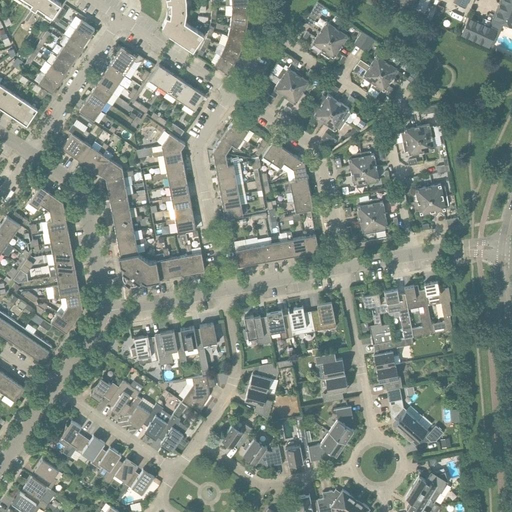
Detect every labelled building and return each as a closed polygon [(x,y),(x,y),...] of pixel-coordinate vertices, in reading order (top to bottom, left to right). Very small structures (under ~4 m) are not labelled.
[(35,10),(42,15),(52,0),(36,0),(31,7),(32,8),(25,19),(28,21),(35,10)] [(55,0),(52,0),(42,15),(50,20),(55,14),(61,4),(55,0)] [(166,0),(167,3),(167,8),(167,10),(166,17),(162,25),(171,31),(169,34),(168,34),(193,51),(204,35),(185,22),(186,13),(186,8),(186,0),(166,0)] [(447,0),(446,2),(466,10),(470,0),(447,0)] [(511,0),(500,0),(493,17),(511,25),(511,0)] [(310,14),(316,19),(324,7),(318,3),(310,14)] [(231,16),(248,17),(249,5),(225,6),(225,15),(231,16)] [(230,26),(246,29),(248,17),(231,16),(230,26)] [(462,34),(484,43),(491,28),(469,18),(462,34)] [(75,29),(89,38),(95,29),(81,20),(75,29)] [(319,32),(330,39),(339,25),(331,20),(329,23),(326,21),(319,32)] [(330,39),(341,46),(348,36),(345,34),(347,31),(339,25),(330,39)] [(228,36),(244,41),(246,29),(230,26),(228,36)] [(82,47),(89,38),(75,29),(69,38),(82,47)] [(354,44),(360,48),(369,36),(362,31),(354,44)] [(312,43),(323,50),(330,39),(319,32),(312,43)] [(56,42),(59,38),(52,33),(49,37),(56,42)] [(39,43),(42,46),(48,37),(45,35),(41,40),(39,43)] [(224,46),(240,52),(244,41),(228,36),(224,46)] [(360,48),(367,53),(375,41),(369,36),(360,48)] [(76,56),(82,47),(69,38),(63,47),(76,56)] [(202,46),(207,48),(211,40),(207,38),(202,46)] [(327,57),(329,54),(334,57),(341,46),(330,39),(323,50),(321,53),(327,57)] [(33,52),(36,55),(42,46),(39,43),(33,52)] [(115,56),(130,66),(137,56),(121,46),(115,56)] [(198,54),(202,56),(207,48),(202,46),(198,54)] [(220,55),(235,63),(240,52),(224,46),(220,55)] [(70,65),(76,56),(63,47),(56,56),(70,65)] [(26,62),(30,64),(36,55),(33,52),(26,62)] [(370,66),(380,73),(389,59),(381,54),(379,57),(377,55),(370,66)] [(235,63),(220,55),(214,64),(228,74),(235,63)] [(65,74),(70,65),(56,56),(51,65),(65,74)] [(124,75),(130,66),(115,56),(109,65),(124,75)] [(380,73),(391,80),(398,69),(396,68),(398,64),(389,59),(380,73)] [(149,80),(158,86),(168,70),(159,64),(149,80)] [(58,83),(65,74),(51,65),(45,74),(58,83)] [(118,84),(124,75),(109,65),(103,73),(118,84)] [(362,76),(373,83),(380,73),(370,66),(362,76)] [(406,78),(411,81),(420,69),(414,66),(406,78)] [(281,78),(291,86),(298,75),(288,68),(286,71),(283,69),(278,76),(281,78)] [(158,86),(167,92),(177,77),(168,70),(158,86)] [(112,93),(118,84),(103,73),(97,83),(112,93)] [(379,93),(381,89),(384,91),(391,80),(380,73),(373,83),(370,88),(379,93)] [(52,92),(58,83),(45,74),(38,83),(52,92)] [(291,86),(302,93),(309,82),(298,75),(291,86)] [(167,92),(176,98),(186,83),(177,77),(167,92)] [(273,89),(284,96),(291,86),(281,78),(273,89)] [(106,102),(112,93),(97,83),(91,92),(106,102)] [(176,98),(185,104),(195,89),(186,83),(176,98)] [(32,89),(38,93),(41,88),(36,84),(32,89)] [(291,86),(284,96),(295,103),(302,93),(291,86)] [(0,99),(0,107),(4,110),(15,94),(7,89),(0,99)] [(195,89),(185,104),(194,110),(204,95),(195,89)] [(388,98),(391,100),(397,91),(393,89),(388,98)] [(100,111),(106,102),(91,92),(85,101),(100,111)] [(4,110),(11,115),(22,99),(15,94),(4,110)] [(317,103),(331,112),(338,102),(328,94),(326,97),(323,95),(317,103)] [(11,115),(19,120),(30,104),(22,99),(11,115)] [(142,111),(144,106),(140,104),(135,100),(132,104),(142,111)] [(94,120),(100,111),(85,101),(79,110),(94,120)] [(351,114),(347,111),(349,109),(338,102),(331,112),(342,119),(344,117),(347,119),(351,114)] [(313,116),(324,123),(331,112),(317,103),(312,111),(315,113),(313,116)] [(30,104),(19,120),(27,125),(37,109),(30,104)] [(423,114),(438,112),(437,105),(422,107),(423,114)] [(335,130),(337,127),(340,129),(345,121),(342,119),(331,112),(324,123),(335,130)] [(160,123),(162,118),(158,116),(154,113),(151,117),(160,123)] [(243,138),(249,130),(234,120),(228,128),(243,138)] [(180,136),(183,132),(171,124),(168,129),(180,136)] [(419,140),(432,137),(436,137),(434,127),(430,127),(429,124),(417,127),(419,140)] [(62,148),(72,155),(82,139),(84,141),(87,137),(83,134),(84,132),(74,125),(69,131),(72,133),(62,148)] [(403,142),(419,140),(417,127),(404,129),(405,132),(402,132),(403,142)] [(237,147),(243,138),(228,128),(222,137),(232,144),(237,147)] [(163,153),(181,149),(185,143),(170,133),(162,145),(152,147),(153,151),(157,150),(159,156),(163,155),(163,153)] [(213,151),(225,153),(232,144),(222,137),(213,151)] [(419,140),(421,152),(434,150),(432,137),(419,140)] [(72,155),(81,161),(91,146),(84,141),(82,139),(72,155)] [(264,148),(265,146),(268,143),(263,139),(257,147),(259,148),(261,145),(264,148)] [(263,155),(271,161),(281,146),(273,140),(263,155)] [(409,154),(421,152),(419,140),(403,142),(405,151),(408,151),(409,154)] [(81,161),(90,167),(101,152),(103,154),(105,150),(101,147),(99,151),(91,146),(81,161)] [(281,167),(284,162),(291,152),(281,146),(271,161),(281,167)] [(139,157),(153,154),(153,151),(152,147),(137,149),(139,157)] [(165,164),(183,161),(181,149),(163,153),(163,155),(165,164)] [(105,150),(103,154),(101,152),(90,167),(100,174),(110,159),(113,155),(105,150)] [(216,167),(228,165),(225,153),(213,151),(216,167)] [(364,169),(376,166),(374,154),(371,154),(370,151),(360,152),(361,156),(364,169)] [(293,169),(304,161),(291,152),(284,162),(293,169)] [(351,171),(364,169),(361,156),(348,159),(351,171)] [(129,176),(128,171),(123,172),(122,167),(110,159),(100,174),(106,178),(124,175),(124,177),(129,176)] [(167,175),(185,172),(183,161),(165,164),(167,173),(167,175)] [(295,180),(307,178),(304,161),(293,169),(295,180)] [(235,175),(235,174),(242,172),(240,164),(234,165),(233,164),(228,165),(216,167),(218,178),(235,175)] [(446,172),(449,171),(448,164),(444,165),(437,166),(438,173),(446,172)] [(364,169),(367,181),(378,179),(376,166),(364,169)] [(368,185),(367,181),(364,169),(351,171),(353,184),(357,183),(357,187),(368,185)] [(169,187),(187,183),(185,172),(167,175),(167,173),(162,174),(163,179),(168,178),(169,187)] [(108,189),(126,186),(124,177),(124,175),(106,178),(108,189)] [(220,188),(237,185),(235,175),(218,178),(220,188)] [(291,191),(309,188),(307,178),(295,180),(290,181),(284,182),(285,192),(291,191)] [(171,198),(189,194),(187,183),(169,187),(171,195),(171,198)] [(430,199),(443,197),(447,196),(445,186),(441,187),(440,184),(428,186),(430,199)] [(38,208),(41,203),(49,192),(40,185),(29,201),(38,208)] [(221,198),(239,195),(237,185),(220,188),(221,198)] [(133,199),(132,194),(127,195),(126,186),(108,189),(110,200),(128,197),(128,200),(133,199)] [(418,201),(430,199),(428,186),(415,189),(418,201)] [(293,201),(311,198),(309,188),(291,191),(293,201)] [(50,209),(50,210),(63,201),(49,192),(41,203),(50,209)] [(173,209),(191,206),(189,194),(171,198),(171,195),(166,196),(167,201),(172,200),(173,209)] [(223,207),(241,204),(239,195),(221,198),(223,207)] [(112,211),(130,208),(128,200),(128,197),(110,200),(112,211)] [(430,199),(433,212),(445,209),(443,197),(430,199)] [(295,212),(313,209),(311,198),(293,201),(295,212)] [(360,218),(372,216),(369,199),(360,201),(361,205),(357,206),(360,218)] [(372,216),(385,214),(383,201),(374,203),(373,199),(369,199),(372,216)] [(420,214),(433,212),(430,199),(418,201),(414,202),(416,212),(419,211),(420,214)] [(52,220),(66,218),(63,201),(50,210),(52,220)] [(225,218),(230,217),(243,215),(241,204),(223,207),(225,218)] [(270,217),(276,216),(275,209),(273,209),(272,205),(267,206),(270,217)] [(175,220),(193,217),(191,206),(173,209),(175,218),(175,220)] [(137,221),(136,216),(131,217),(130,208),(112,211),(114,223),(132,220),(132,222),(137,221)] [(12,216),(18,220),(21,215),(15,211),(12,216)] [(372,216),(375,229),(387,226),(385,214),(372,216)] [(0,225),(14,234),(20,225),(7,216),(0,225)] [(375,232),(375,229),(372,216),(360,218),(362,231),(365,230),(366,234),(375,232)] [(170,219),(171,224),(176,223),(178,232),(196,229),(193,217),(175,220),(175,218),(170,219)] [(49,232),(68,229),(66,218),(52,220),(47,221),(49,232)] [(116,234),(134,231),(132,222),(132,220),(114,223),(116,234)] [(0,238),(8,244),(14,234),(0,225),(0,238)] [(51,243),(70,239),(68,229),(49,232),(51,243)] [(141,244),(140,239),(136,240),(134,231),(116,234),(118,245),(136,242),(137,245),(141,244)] [(307,253),(318,250),(315,234),(304,237),(307,253)] [(295,255),(307,253),(304,237),(292,239),(295,255)] [(53,253),(72,250),(70,239),(51,243),(53,253)] [(284,257),(295,255),(292,239),(281,241),(284,257)] [(273,259),(284,257),(281,241),(270,243),(273,259)] [(120,256),(138,253),(137,245),(136,242),(118,245),(120,256)] [(261,261),(273,259),(270,243),(258,245),(261,261)] [(250,263),(261,261),(258,245),(247,247),(250,263)] [(238,265),(250,263),(247,247),(236,249),(238,265)] [(182,274),(193,272),(190,254),(192,254),(191,249),(186,250),(187,255),(179,256),(182,274)] [(55,264),(74,261),(72,250),(53,253),(55,264)] [(193,272),(205,270),(201,252),(192,254),(190,254),(193,272)] [(160,280),(160,278),(156,260),(150,261),(138,254),(138,253),(120,256),(118,257),(120,265),(124,268),(122,271),(123,272),(123,274),(122,275),(123,277),(123,278),(124,280),(125,281),(124,281),(129,285),(129,284),(131,285),(132,285),(134,284),(135,284),(137,283),(138,283),(139,283),(142,280),(145,283),(160,280)] [(160,278),(171,276),(167,258),(170,258),(169,253),(164,253),(156,255),(157,260),(156,260),(160,278)] [(171,276),(182,274),(179,256),(170,258),(167,258),(171,276)] [(57,275),(76,271),(74,261),(55,264),(57,275)] [(59,285),(78,282),(76,271),(57,275),(59,285)] [(431,323),(433,333),(452,329),(450,315),(452,315),(449,301),(451,301),(448,287),(439,289),(437,281),(423,284),(425,290),(428,305),(441,303),(444,321),(431,323)] [(66,295),(80,293),(78,282),(59,285),(51,287),(53,297),(61,296),(66,295)] [(431,323),(428,305),(425,290),(419,291),(418,285),(404,287),(405,293),(408,309),(423,306),(424,312),(420,313),(422,326),(412,328),(413,337),(414,336),(433,333),(431,323)] [(413,337),(412,328),(408,309),(405,293),(398,295),(397,289),(384,291),(385,297),(388,312),(388,313),(399,311),(404,338),(413,337)] [(379,314),(388,312),(385,297),(379,298),(378,292),(362,295),(365,307),(371,306),(374,324),(381,323),(379,314)] [(68,306),(83,309),(80,293),(66,295),(68,306)] [(311,311),(314,331),(336,326),(331,301),(317,304),(318,310),(311,311)] [(62,314),(73,323),(83,309),(68,306),(62,314)] [(293,335),(314,331),(311,311),(304,312),(303,306),(288,309),(289,315),(293,335)] [(293,336),(293,335),(289,315),(283,316),(282,310),(266,313),(267,316),(270,333),(279,331),(281,339),(293,336)] [(73,323),(62,314),(57,311),(51,321),(67,332),(73,323)] [(44,320),(35,313),(32,319),(40,325),(44,320)] [(0,324),(0,332),(5,336),(15,321),(7,315),(0,324)] [(272,342),(270,333),(267,316),(260,317),(260,316),(253,317),(253,315),(244,317),(246,328),(245,328),(245,329),(243,329),(245,339),(257,337),(258,344),(272,342)] [(5,336),(14,342),(24,327),(15,321),(5,336)] [(368,321),(361,322),(362,331),(369,330),(368,321)] [(195,333),(198,350),(204,349),(204,346),(217,343),(213,323),(199,325),(200,332),(195,333)] [(393,340),(392,333),(390,323),(381,325),(381,323),(374,324),(369,325),(371,335),(373,344),(378,343),(393,340)] [(14,342),(23,348),(33,333),(24,327),(14,342)] [(198,353),(198,350),(195,333),(194,327),(180,329),(181,335),(175,336),(177,350),(180,362),(186,361),(185,355),(198,353)] [(177,350),(175,336),(174,330),(160,333),(163,346),(157,347),(159,360),(160,365),(173,362),(171,351),(177,350)] [(23,348),(32,355),(42,340),(33,333),(23,348)] [(159,360),(157,347),(155,336),(148,337),(148,335),(134,338),(136,347),(131,348),(132,357),(137,356),(138,358),(141,357),(142,363),(150,361),(149,356),(151,355),(152,362),(159,360)] [(400,363),(398,355),(397,347),(404,346),(415,344),(414,336),(413,337),(404,338),(393,340),(378,343),(379,353),(373,354),(376,368),(395,364),(400,363)] [(42,340),(32,355),(41,361),(52,346),(42,340)] [(325,377),(345,374),(342,358),(336,359),(334,351),(315,355),(316,363),(322,362),(325,377)] [(248,386),(266,391),(270,378),(276,379),(279,371),(277,362),(257,366),(255,374),(252,373),(248,386)] [(387,390),(399,388),(402,387),(400,377),(398,377),(395,364),(376,368),(379,382),(385,381),(387,390)] [(0,382),(0,390),(5,394),(14,381),(5,374),(0,382)] [(209,395),(209,394),(209,393),(209,392),(209,391),(209,388),(215,386),(212,374),(192,378),(193,385),(182,401),(187,405),(198,413),(208,398),(208,397),(209,397),(209,396),(209,395)] [(345,374),(325,377),(328,393),(322,394),(324,402),(343,398),(342,391),(348,389),(345,374)] [(126,412),(137,396),(139,392),(128,384),(131,379),(126,376),(123,380),(119,386),(109,400),(108,403),(113,406),(111,409),(118,413),(119,411),(124,415),(126,412)] [(103,396),(109,400),(119,386),(112,382),(111,383),(102,377),(98,382),(96,384),(91,388),(92,388),(93,389),(90,394),(99,401),(103,396)] [(14,381),(5,394),(15,400),(24,387),(14,381)] [(266,391),(248,386),(244,400),(256,403),(254,411),(267,418),(272,401),(264,399),(266,391)] [(405,435),(418,420),(406,410),(403,408),(403,407),(399,388),(387,390),(392,416),(396,421),(393,425),(405,435)] [(142,423),(150,412),(138,404),(142,399),(137,396),(126,412),(131,415),(127,420),(139,428),(142,423)] [(166,423),(157,437),(162,440),(160,442),(172,450),(183,434),(174,428),(180,419),(178,418),(187,405),(182,401),(173,414),(166,423)] [(157,437),(166,423),(157,416),(163,407),(156,403),(150,412),(142,423),(147,426),(144,431),(155,439),(157,437)] [(329,431),(345,443),(354,430),(349,427),(351,423),(348,406),(335,409),(337,419),(329,431)] [(309,455),(308,447),(307,442),(306,435),(302,415),(295,417),(299,437),(300,445),(285,448),(289,465),(303,463),(302,457),(309,455)] [(75,450),(85,436),(78,432),(81,427),(72,420),(68,425),(66,424),(64,430),(63,433),(60,437),(69,443),(68,445),(75,450)] [(418,420),(405,435),(414,444),(415,443),(430,440),(430,441),(435,441),(443,432),(435,425),(430,432),(427,429),(418,420)] [(231,424),(221,439),(233,447),(236,442),(241,446),(249,434),(244,430),(242,432),(231,424)] [(308,447),(309,455),(310,459),(330,455),(332,453),(336,456),(345,443),(329,431),(320,445),(308,447)] [(93,459),(101,448),(105,443),(93,435),(90,440),(85,436),(75,450),(81,454),(82,452),(93,459)] [(245,449),(242,454),(256,463),(266,463),(281,461),(279,446),(271,447),(272,451),(269,452),(265,449),(267,446),(254,437),(251,442),(248,440),(243,448),(245,449)] [(109,470),(118,459),(121,454),(110,446),(106,451),(101,448),(93,459),(91,462),(100,469),(102,466),(109,470)] [(126,482),(134,470),(138,466),(126,458),(123,463),(118,459),(109,470),(104,479),(109,483),(115,474),(126,482)] [(36,478),(47,487),(51,489),(57,480),(54,477),(59,470),(42,459),(35,470),(39,474),(36,478)] [(134,470),(126,482),(125,484),(131,488),(132,486),(143,493),(154,477),(143,469),(139,474),(134,470)] [(412,487),(429,498),(433,491),(439,495),(448,481),(445,472),(434,475),(430,472),(425,480),(419,476),(412,487)] [(25,495),(36,504),(44,509),(48,503),(40,498),(47,487),(36,478),(31,475),(23,487),(28,490),(25,495)] [(429,498),(412,487),(405,498),(411,502),(407,509),(410,511),(428,511),(431,508),(425,504),(429,498)] [(331,504),(341,511),(345,511),(356,498),(343,489),(340,492),(335,489),(333,492),(332,490),(322,492),(323,498),(317,499),(319,507),(331,504)] [(13,511),(14,511),(30,511),(36,504),(25,495),(20,492),(12,503),(17,507),(13,511)] [(319,511),(319,507),(317,499),(311,500),(309,494),(294,497),(297,511),(319,511)] [(369,511),(367,510),(369,507),(356,498),(345,511),(369,511)]
